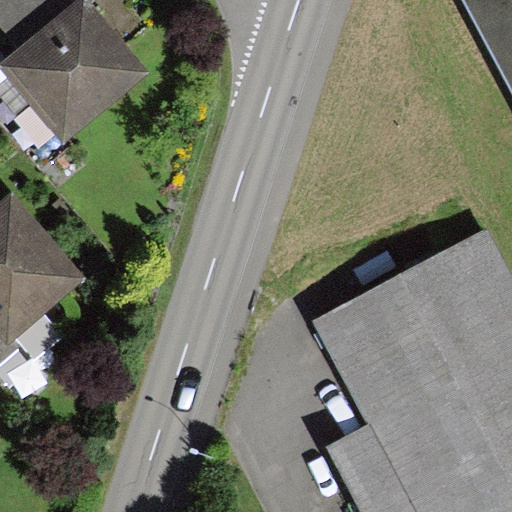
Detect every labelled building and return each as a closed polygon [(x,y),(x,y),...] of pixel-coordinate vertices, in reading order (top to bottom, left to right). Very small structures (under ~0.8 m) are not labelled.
[(91,0),(0,0),(0,28),(24,57),(89,2),(91,0)] [(511,0),(464,0),(511,90),(511,0)] [(74,140),(151,76),(89,2),(24,57),(12,67),(74,140)] [(0,335),(11,348),(87,281),(18,202),(0,218),(0,335)] [(511,511),(511,281),(488,236),(315,328),(370,432),(328,454),(358,511),(511,511)] [(0,368),(16,354),(11,348),(0,335),(0,368)]
